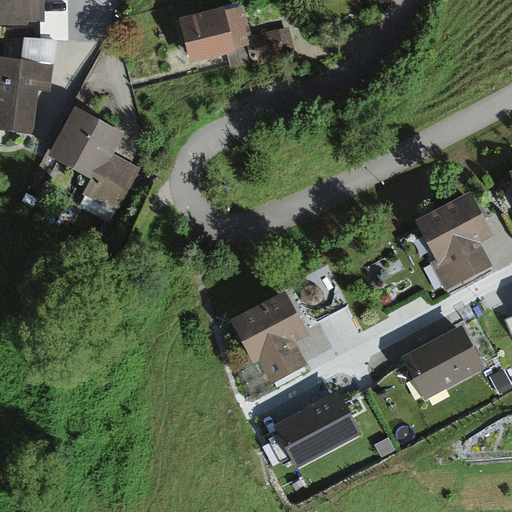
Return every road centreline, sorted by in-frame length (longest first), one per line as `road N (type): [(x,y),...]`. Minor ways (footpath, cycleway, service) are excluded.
road 1 (residential): [(408,0),(367,53),(311,97),(198,150),(182,183),(193,215),(218,233),(253,231),(511,97)]
road 2 (residential): [(511,273),(312,376)]
road 3 (residential): [(93,20),(138,145)]
